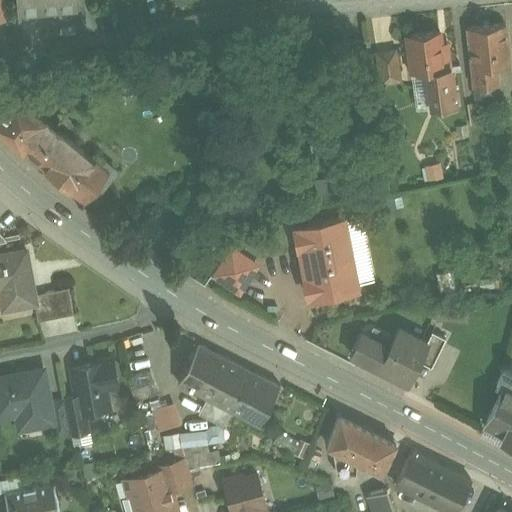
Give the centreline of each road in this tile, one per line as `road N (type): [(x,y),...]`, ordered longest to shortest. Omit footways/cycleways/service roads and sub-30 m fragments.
road 1 (secondary): [(511,472),(197,304)]
road 2 (residential): [(309,11),(81,45),(0,71)]
road 3 (secondary): [(197,304),(0,159)]
road 4 (residential): [(0,352),(197,304)]
